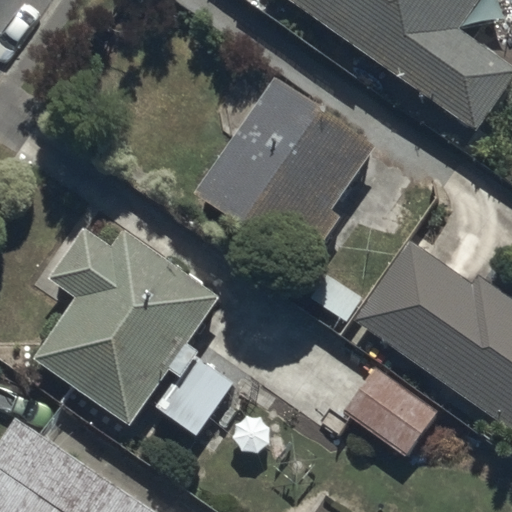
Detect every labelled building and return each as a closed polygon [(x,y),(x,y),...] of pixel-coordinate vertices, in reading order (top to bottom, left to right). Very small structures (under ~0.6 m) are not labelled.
[(511,74),(467,45),(487,16),(497,0),(274,0),(428,103),(489,144),(511,110),(511,74)] [(197,220),(301,289),(386,164),(282,94),(197,220)] [(43,377),(141,443),(228,314),(130,248),(118,265),(87,244),(52,297),(83,317),(43,377)] [(362,339),(511,439),(511,303),(425,246),(362,339)] [(347,424),(419,473),(451,424),(379,376),(347,424)] [(172,511),(17,408),(0,433),(0,511),(172,511)] [(511,511),(511,475),(475,450),(446,492),(475,511),(511,511)]
